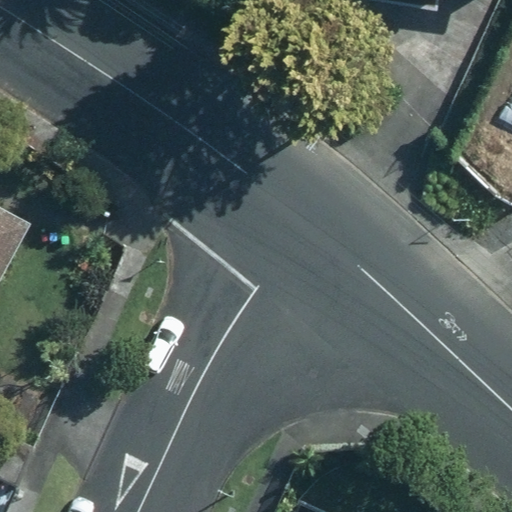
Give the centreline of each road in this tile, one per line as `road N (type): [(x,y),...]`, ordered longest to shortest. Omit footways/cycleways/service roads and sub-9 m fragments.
road 1 (tertiary): [(309,224),(0,8)]
road 2 (residential): [(140,511),(233,325),(309,224)]
road 3 (tertiary): [(511,409),(309,224)]
